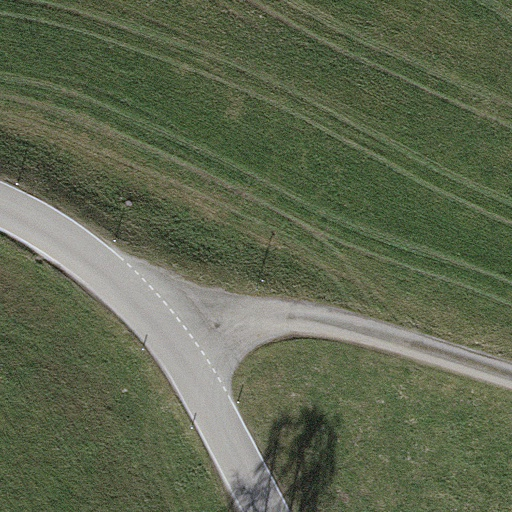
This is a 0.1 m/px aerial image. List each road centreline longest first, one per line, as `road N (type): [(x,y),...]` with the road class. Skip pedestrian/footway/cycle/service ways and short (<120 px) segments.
road 1 (residential): [(0,206),(92,259),(172,336),(268,511)]
road 2 (track): [(172,336),(292,310),(511,373)]
